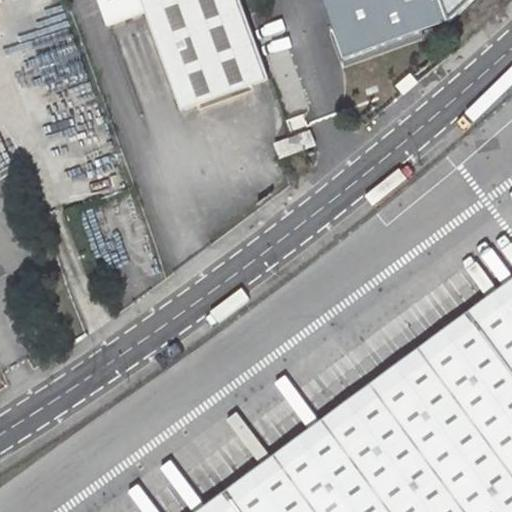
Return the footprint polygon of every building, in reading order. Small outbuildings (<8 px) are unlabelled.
[(280,76),(252,0),(111,0),(120,24),(157,10),(193,108),(280,76)] [(450,0),(459,21),(481,0),(450,0)] [(324,139),(320,126),(301,133),(306,146),(324,139)] [(306,146),(301,133),(284,140),(289,152),(306,146)] [(511,511),(511,286),(207,511),(511,511)]
